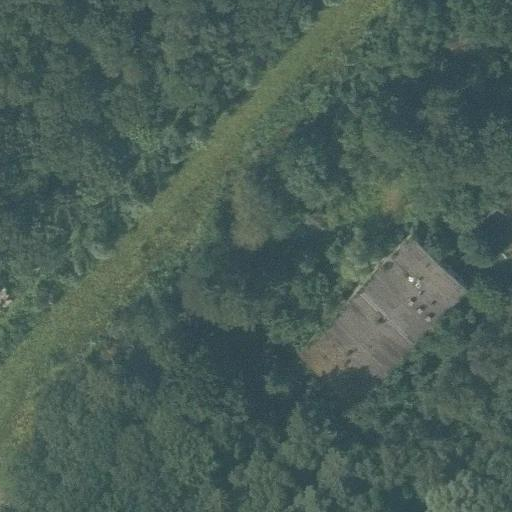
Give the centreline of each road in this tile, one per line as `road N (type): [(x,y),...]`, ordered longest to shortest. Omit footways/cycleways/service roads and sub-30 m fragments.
road 1 (track): [(374,447),(292,357),(297,322),(416,205),(439,214),(511,290)]
road 2 (track): [(273,0),(0,302)]
road 3 (track): [(511,304),(314,511)]
